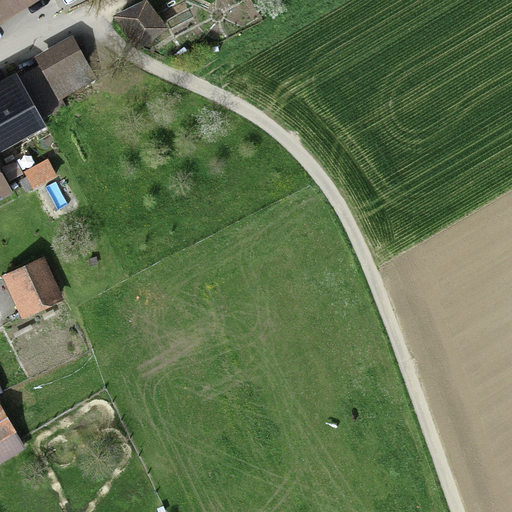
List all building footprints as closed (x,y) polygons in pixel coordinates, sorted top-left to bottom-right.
[(0,0),(0,12),(20,0),(0,0)] [(145,3),(118,17),(138,45),(163,27),(145,3)] [(20,81),(42,118),(63,105),(58,96),(93,76),(79,50),(20,81)] [(0,141),(41,118),(21,84),(0,95),(0,141)] [(55,174),(48,160),(26,172),(33,186),(55,174)] [(37,249),(4,263),(26,311),(58,296),(37,249)] [(18,440),(0,409),(0,462),(24,449),(18,440)]
